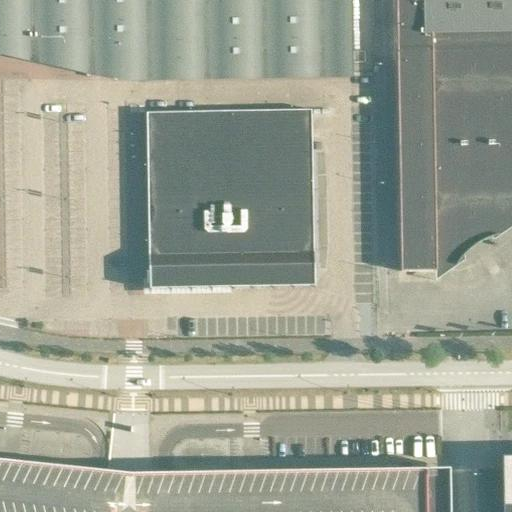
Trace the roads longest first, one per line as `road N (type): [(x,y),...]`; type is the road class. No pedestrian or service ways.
road 1 (unclassified): [(0,362),(135,379),(458,373)]
road 2 (unclassified): [(461,511),(458,373)]
